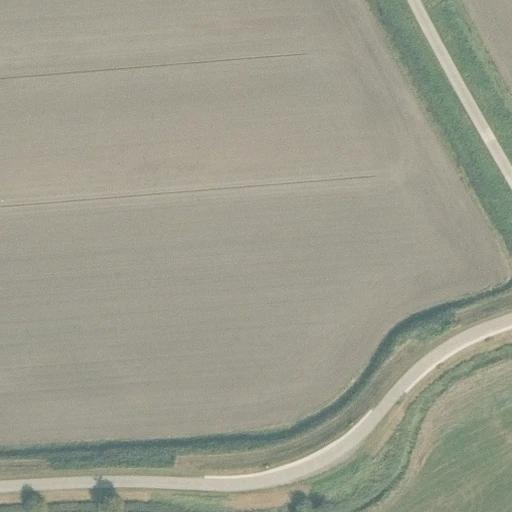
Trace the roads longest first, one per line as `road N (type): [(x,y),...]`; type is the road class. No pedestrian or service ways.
road 1 (tertiary): [(511,321),(440,353),(351,443),(291,475),(227,487),(0,489)]
road 2 (unclassified): [(511,186),(460,103),(416,0)]
